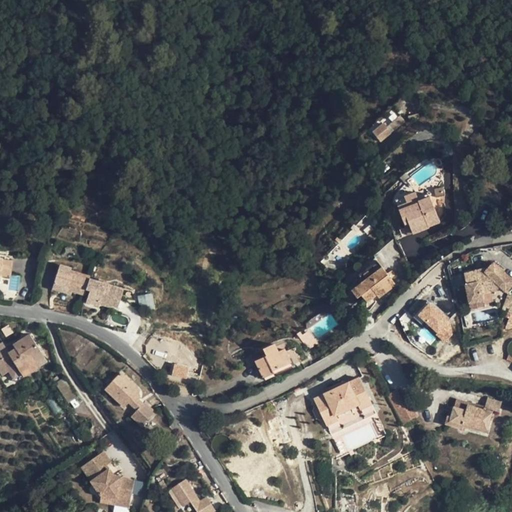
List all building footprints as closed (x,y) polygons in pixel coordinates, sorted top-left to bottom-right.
[(370,126),(379,140),(403,125),(394,112),(370,126)] [(444,187),(435,190),(436,197),(445,195),(444,187)] [(413,200),(418,198),(416,193),(405,197),(409,207),(415,204),(413,200)] [(405,197),(396,200),(405,224),(409,222),(413,233),(428,227),(428,226),(440,222),(429,194),(418,198),(413,200),(415,204),(409,207),(405,197)] [(413,233),(409,222),(405,224),(404,224),(408,235),(413,233)] [(381,231),(377,227),(369,236),(372,240),(381,231)] [(12,260),(2,259),(0,272),(0,275),(10,277),(12,260)] [(356,287),(352,290),(357,298),(362,295),(367,302),(374,297),(372,295),(375,293),(377,295),(379,298),(396,285),(389,275),(377,259),(358,274),(362,279),(354,285),(356,287)] [(477,270),(465,273),(467,284),(466,285),(470,302),(483,300),(482,294),(498,288),(501,286),(506,291),(511,284),(511,278),(494,262),(486,272),(484,269),(477,270)] [(70,269),(58,266),(53,283),(70,289),(70,290),(71,291),(84,294),(89,278),(90,276),(70,269)] [(462,274),(452,276),(455,288),(465,286),(462,274)] [(98,281),(89,278),(84,294),(87,295),(85,301),(98,305),(99,303),(99,301),(104,303),(103,305),(110,307),(111,305),(117,307),(123,288),(114,285),(98,281)] [(70,290),(70,289),(53,283),(52,289),(70,294),(71,291),(70,290)] [(150,293),(137,295),(139,303),(146,305),(150,309),(154,308),(152,295),(150,293)] [(511,295),(509,293),(501,314),(511,313),(511,295)] [(483,300),(470,302),(472,310),(485,307),(483,300)] [(451,319),(431,301),(420,312),(439,330),(437,332),(446,341),(452,336),(451,319)] [(7,349),(0,353),(0,357),(13,376),(21,371),(37,361),(44,357),(30,335),(21,340),(14,345),(17,348),(13,351),(9,353),(7,349)] [(488,344),(490,357),(500,357),(497,343),(488,344)] [(265,349),(254,354),(257,361),(264,377),(273,373),(272,371),(291,362),(285,349),(279,352),(275,344),(265,349)] [(44,357),(37,361),(40,366),(47,361),(44,357)] [(37,361),(21,371),(23,373),(24,376),(40,366),(37,361)] [(291,362),(272,371),(273,373),(274,376),(293,367),(291,362)] [(172,375),(186,378),(189,366),(174,363),(172,375)] [(23,373),(21,371),(13,376),(14,379),(23,373)] [(139,390),(121,373),(106,389),(124,406),(128,402),(132,405),(138,399),(139,398),(139,397),(140,395),(139,393),(138,392),(139,390)] [(333,390),(315,399),(327,425),(338,420),(336,414),(358,403),(360,409),(372,404),(360,378),(341,387),(333,390)] [(396,390),(388,394),(395,409),(403,424),(417,416),(409,401),(404,404),(396,390)] [(488,398),(485,407),(493,409),(493,410),(499,411),(502,402),(488,398)] [(138,399),(132,405),(137,410),(143,404),(138,399)] [(472,404),(456,399),(454,406),(452,417),(450,421),(463,424),(464,424),(483,429),(482,431),(487,433),(493,410),(493,409),(485,407),(476,404),(476,407),(472,406),(472,404)] [(145,403),(143,404),(137,410),(132,416),(142,426),(155,412),(145,403)] [(343,437),(334,441),(342,457),(350,453),(349,449),(343,437)] [(89,483),(85,486),(97,500),(130,506),(135,482),(113,478),(106,469),(111,465),(103,456),(81,474),(89,483)] [(199,502),(184,480),(171,488),(183,507),(190,502),(196,511),(212,511),(214,511),(206,498),(199,502)]
